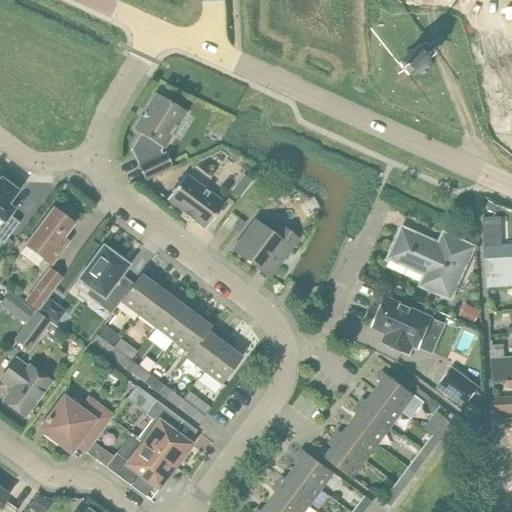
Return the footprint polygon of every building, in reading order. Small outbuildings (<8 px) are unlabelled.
[(405,52),(403,57),(411,72),(416,74),(431,67),(432,62),(425,47),(420,45),(405,52)] [(145,180),(163,172),(172,167),(165,153),(162,154),(160,150),(161,150),(163,148),(185,112),(156,94),(134,130),(140,134),(131,149),(145,180)] [(225,204),(201,186),(185,174),(166,200),(182,212),(182,213),(193,222),(194,221),(205,229),(225,204)] [(232,193),(240,199),(253,183),(245,177),(232,193)] [(0,241),(3,244),(19,223),(9,215),(12,210),(6,205),(16,191),(1,180),(0,180),(0,241)] [(156,192),(150,199),(161,207),(166,199),(156,192)] [(490,200),(486,207),(497,213),(501,206),(490,200)] [(69,242),(63,238),(74,224),(52,208),(25,245),(51,265),(69,242)] [(298,239),(282,227),(280,225),(273,235),(254,221),(232,250),(258,269),(266,258),(277,267),(298,239)] [(450,298),(465,265),(473,247),(444,234),(439,245),(403,229),(393,251),(411,259),(407,266),(426,274),(421,285),(450,298)] [(97,305),(110,314),(120,301),(133,284),(121,275),(128,265),(119,258),(121,255),(108,246),(106,249),(103,246),(78,279),(90,289),(87,294),(99,303),(97,305)] [(511,261),(511,257),(489,258),(491,285),(501,285),(500,270),(511,269),(511,261)] [(24,302),(36,311),(61,278),(49,269),(24,302)] [(138,314),(161,283),(155,278),(151,283),(140,274),(133,284),(120,301),(138,314)] [(161,283),(138,314),(155,328),(175,301),(165,293),(168,288),(161,283)] [(10,294),(2,304),(26,321),(33,311),(10,294)] [(382,343),(400,351),(409,355),(413,346),(418,349),(432,318),(386,297),(372,328),(386,334),(382,343)] [(47,298),(38,310),(55,323),(64,311),(47,298)] [(175,301),(155,328),(173,341),(196,309),(189,304),(186,309),(175,301)] [(469,306),(463,316),(473,322),(479,312),(469,306)] [(196,309),(173,341),(188,352),(185,357),(187,358),(207,331),(207,332),(211,327),(199,319),(203,314),(196,309)] [(28,350),(48,322),(36,313),(15,340),(28,350)] [(90,342),(107,355),(113,347),(120,339),(103,326),(96,335),(90,342)] [(217,339),(207,332),(207,331),(187,358),(204,371),(228,340),(221,335),(217,339)] [(228,340),(204,371),(222,384),(242,357),(231,349),(234,345),(228,340)] [(503,345),(491,346),(492,358),(504,357),(503,345)] [(113,347),(107,355),(125,368),(130,361),(113,347)] [(511,356),(504,357),(492,358),(493,381),(508,380),(511,380),(511,356)] [(24,417),(36,401),(50,382),(29,366),(27,368),(15,359),(12,363),(0,378),(0,379),(12,388),(3,401),(24,417)] [(148,374),(153,367),(142,360),(138,366),(130,361),(125,368),(142,381),(148,374)] [(452,368),(438,388),(464,407),(475,391),(478,387),(452,368)] [(382,382),(375,391),(402,412),(415,395),(383,372),(378,379),(382,382)] [(165,387),(148,374),(142,381),(160,394),(165,387)] [(182,399),(165,387),(160,394),(176,407),(182,399)] [(363,398),(358,405),(390,428),(402,412),(375,391),(368,401),(363,398)] [(475,391),(464,407),(478,418),(482,413),(480,398),(482,396),(475,391)] [(188,392),(182,399),(176,407),(198,423),(209,408),(188,392)] [(103,430),(112,417),(95,404),(91,410),(84,405),(80,411),(64,399),(41,429),(70,451),(80,438),(91,446),(103,430)] [(135,437),(175,467),(176,465),(174,464),(181,454),(183,456),(191,444),(174,431),(182,421),(166,409),(155,401),(145,414),(154,421),(140,440),(136,437),(135,437)] [(390,428),(358,405),(353,411),(358,415),(351,425),(377,445),(390,428)] [(448,416),(433,435),(441,441),(455,421),(448,416)] [(377,445),(351,425),(343,434),(339,431),(334,438),(365,461),(377,445)] [(441,441),(433,435),(421,451),(428,457),(441,441)] [(175,467),(135,437),(135,438),(141,443),(127,462),(116,454),(106,468),(130,485),(138,474),(158,489),(175,467)] [(365,461),(334,438),(329,444),(333,448),(326,458),(342,470),(353,478),(365,461)] [(295,469),(322,489),(334,473),(302,449),(297,456),(302,460),(295,469)] [(428,457),(421,451),(408,468),(416,474),(428,457)] [(416,474),(408,468),(395,484),(404,490),(416,474)] [(322,489),(295,469),(287,479),(283,476),(278,482),(309,506),(322,489)] [(0,483),(1,483),(0,482),(0,511),(6,511),(0,507),(0,506),(8,495),(0,488),(0,483)] [(304,511),(309,506),(278,482),(273,489),(277,493),(270,502),(282,511),(304,511)] [(404,490),(395,484),(384,499),(393,505),(404,490)] [(352,511),(364,511),(372,501),(365,496),(352,511)] [(32,511),(45,511),(49,507),(36,497),(27,508),(32,511)] [(282,511),(270,502),(263,511),(258,509),(255,511),(282,511)] [(94,511),(82,503),(75,511),(94,511)]
